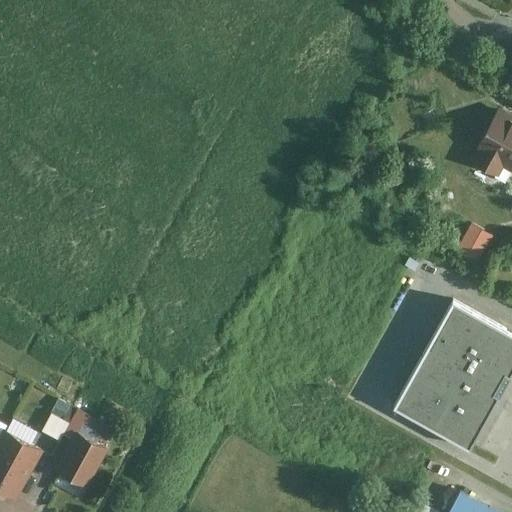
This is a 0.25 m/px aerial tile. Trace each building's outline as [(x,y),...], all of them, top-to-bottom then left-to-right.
[(511,169),(511,115),(499,108),(474,150),(476,151),(472,159),(500,174),(504,165),(511,169)] [(470,446),(511,372),(511,337),(450,302),(394,403),(470,446)] [(0,485),(19,496),(46,448),(9,428),(4,437),(0,444),(0,485)] [(93,484),(112,447),(81,431),(62,468),(93,484)] [(502,511),(462,490),(449,511),(502,511)]
